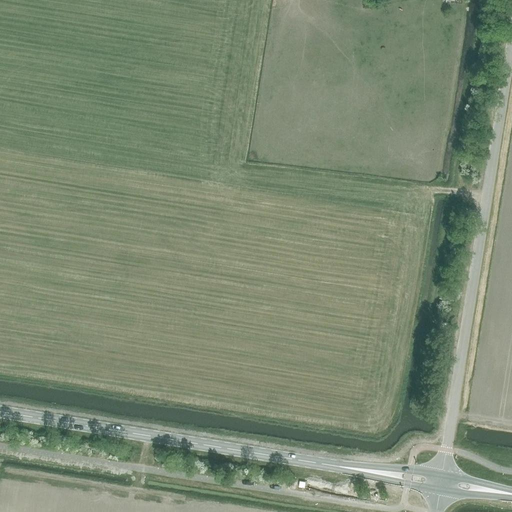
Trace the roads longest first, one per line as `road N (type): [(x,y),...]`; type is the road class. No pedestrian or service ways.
road 1 (unclassified): [(442,474),(511,40)]
road 2 (tertiary): [(384,473),(0,412)]
